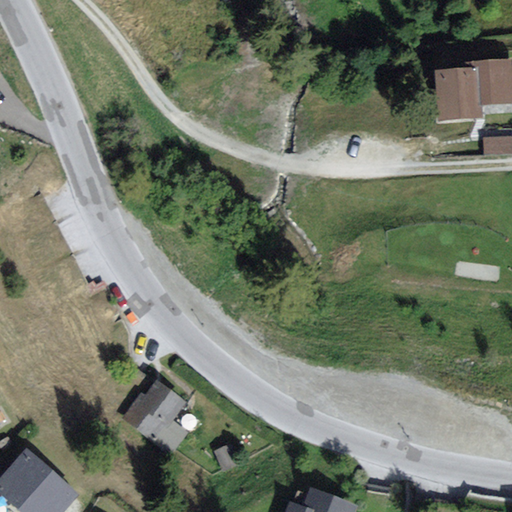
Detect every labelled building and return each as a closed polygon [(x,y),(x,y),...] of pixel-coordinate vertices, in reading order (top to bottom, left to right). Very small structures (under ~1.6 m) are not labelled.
[(507,70),(431,78),(436,127),(479,123),(477,108),(511,105),(507,70)] [(511,142),(481,144),(481,159),(511,158),(511,142)] [(185,408),(151,384),(122,425),(172,460),(188,439),(172,427),(185,408)] [(230,449),(213,456),(222,477),(239,469),(230,449)] [(58,511),(69,500),(19,457),(0,478),(0,504),(9,511),(58,511)] [(299,511),(292,511),(287,510),(286,511),(351,511),(307,494),(299,511)]
